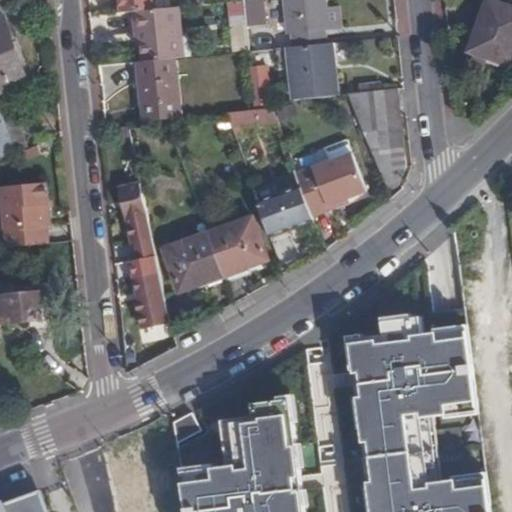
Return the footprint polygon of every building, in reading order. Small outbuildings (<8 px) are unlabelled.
[(137,10),(159,8),(158,0),(122,0),(123,11),(137,10)] [(269,27),(266,0),(246,0),(246,1),(250,30),(269,27)] [(331,12),(330,0),(286,0),(290,38),(295,37),(329,34),(334,33),(333,32),(331,12)] [(246,1),(230,2),(235,53),(252,51),(250,30),(246,1)] [(511,6),(496,1),(480,51),(511,61),(511,6)] [(159,8),(137,10),(139,32),(143,32),(144,43),(145,60),(175,58),(184,57),(180,6),(159,8)] [(343,11),(331,12),(333,32),(345,31),(343,11)] [(11,15),(0,18),(0,92),(31,81),(11,15)] [(329,34),(295,37),(296,51),(330,47),(329,34)] [(290,51),(295,103),(339,98),(333,47),(330,47),(296,51),(290,51)] [(142,60),(146,120),(172,117),(182,116),(175,58),(145,60),(142,60)] [(272,77),(255,78),(257,107),(274,105),(275,105),(272,77)] [(411,176),(403,92),(355,97),(390,189),(404,183),(411,176)] [(257,107),(252,107),(257,122),(279,119),(274,105),(257,107)] [(252,107),(227,111),(232,125),(257,122),(252,107)] [(0,147),(0,159),(18,154),(4,111),(0,112),(0,140),(2,147),(0,147)] [(49,152),(46,143),(28,150),(31,158),(49,152)] [(354,150),(299,169),(316,212),(333,204),(333,201),(368,188),(354,150)] [(51,181),(6,184),(10,247),(51,245),(48,203),(51,203),(51,181)] [(136,237),(155,233),(143,181),(124,185),(136,237)] [(296,185),(259,197),(269,227),(307,213),(296,185)] [(254,212),(212,227),(227,270),(269,255),(254,212)] [(182,287),(227,270),(212,227),(168,243),(182,287)] [(148,324),(175,318),(163,269),(139,274),(144,294),(141,295),(148,324)] [(55,286),(6,291),(9,318),(56,314),(55,286)] [(387,334),(351,338),(370,511),(495,511),(491,472),(441,477),(435,420),(481,415),(471,323),(427,328),(425,317),(385,321),(387,334)] [(306,511),(289,398),(255,403),(244,417),(222,418),(227,462),(180,467),(186,511),(306,511)] [(477,416),(462,419),(466,443),(482,440),(477,416)] [(486,450),(487,469),(502,469),(502,450),(486,450)] [(0,511),(50,511),(44,494),(9,508),(7,502),(0,504),(0,511)]
